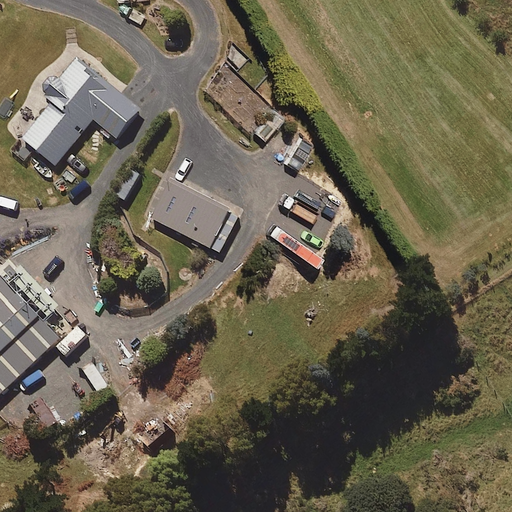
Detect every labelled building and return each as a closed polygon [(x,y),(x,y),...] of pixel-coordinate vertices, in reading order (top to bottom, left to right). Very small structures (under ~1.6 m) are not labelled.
[(50,86),(43,95),(47,98),(45,101),(53,108),(24,143),(59,170),(74,151),(95,123),(121,143),(145,112),(78,60),(61,82),(56,78),(50,86)] [(271,109),(251,132),(262,142),(283,119),(271,109)] [(131,171),(116,198),(127,205),(143,178),(131,171)] [(242,218),(174,182),(154,221),(222,256),(242,218)] [(63,311),(23,270),(8,284),(0,277),(0,276),(0,403),(63,343),(47,326),(63,311)] [(44,390),(34,380),(19,394),(29,405),(44,390)]
